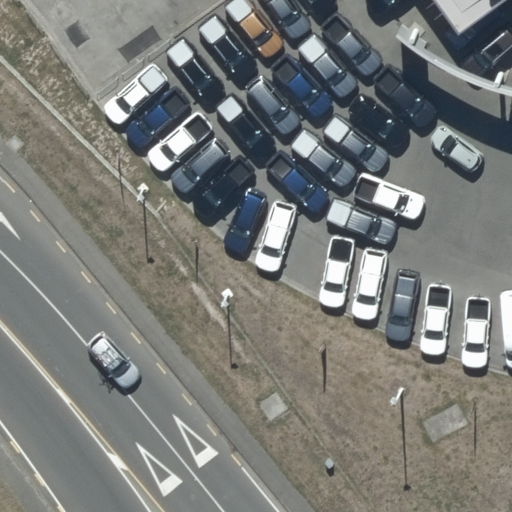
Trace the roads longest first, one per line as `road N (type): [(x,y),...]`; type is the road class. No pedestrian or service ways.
road 1 (secondary): [(87,425),(198,487),(221,511)]
road 2 (secondary): [(0,323),(87,425)]
